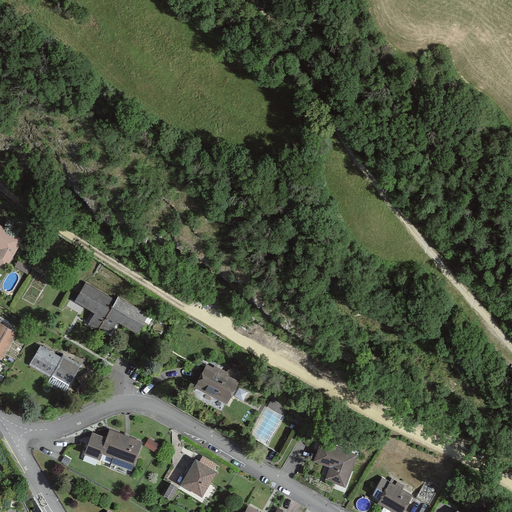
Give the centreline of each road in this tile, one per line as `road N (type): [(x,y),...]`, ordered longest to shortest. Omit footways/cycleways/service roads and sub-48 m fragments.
road 1 (track): [(511,488),(243,344),(0,187)]
road 2 (track): [(253,0),(310,70),(349,150),(511,346)]
road 3 (residential): [(16,432),(142,405),(329,511)]
